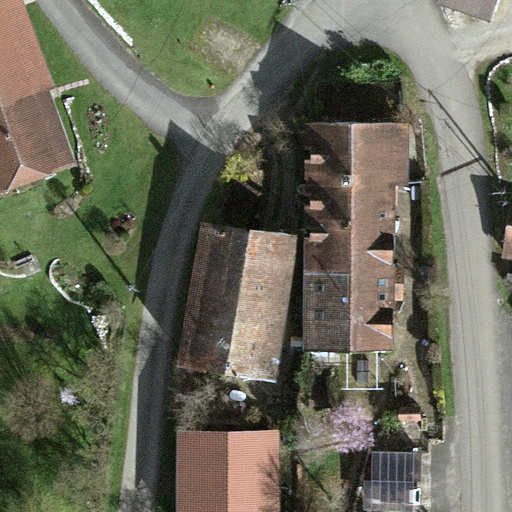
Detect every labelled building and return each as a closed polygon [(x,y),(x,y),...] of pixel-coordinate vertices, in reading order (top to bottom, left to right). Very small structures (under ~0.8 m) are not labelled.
[(13,0),(0,0),(0,201),(78,172),(13,0)] [(496,22),(505,0),(451,0),(450,4),(496,22)] [(403,134),(317,132),(313,358),(398,360),(403,134)] [(294,248),(214,232),(185,372),(265,388),(294,248)] [(189,439),(187,511),(276,511),(278,442),(189,439)]
